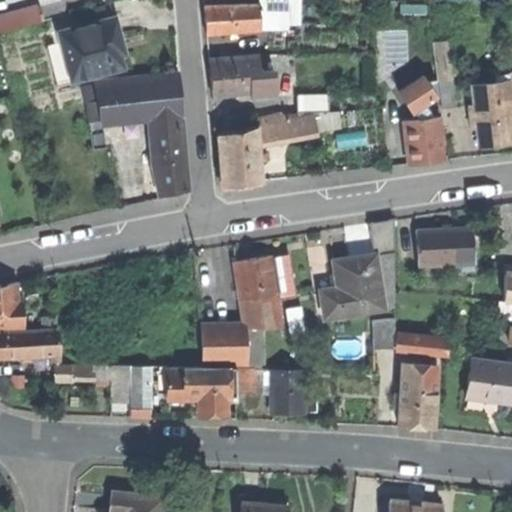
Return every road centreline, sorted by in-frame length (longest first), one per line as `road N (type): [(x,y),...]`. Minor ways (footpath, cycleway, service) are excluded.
road 1 (residential): [(511,467),(354,448),(49,439)]
road 2 (residential): [(206,220),(511,174)]
road 3 (residential): [(206,220),(186,0)]
road 4 (residential): [(0,262),(206,220)]
